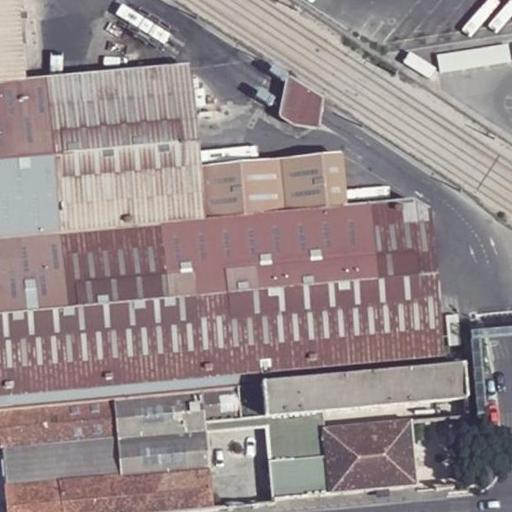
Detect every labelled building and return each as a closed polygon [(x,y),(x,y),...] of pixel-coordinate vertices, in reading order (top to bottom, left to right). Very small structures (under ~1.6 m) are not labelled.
[(190,76),(181,70),(92,78),(72,80),(23,84),(16,0),(0,0),(0,412),(115,402),(204,393),(262,388),(441,371),(440,357),(442,357),(435,285),(428,210),(342,157),(198,170),(190,76)] [(464,65),(463,53),(440,55),(441,67),(464,65)] [(337,413),(466,401),(463,369),(446,370),(441,371),(262,388),(266,420),(301,417),(337,413)] [(204,393),(206,426),(266,420),(262,388),(204,393)] [(204,393),(115,402),(118,440),(122,480),(124,511),(213,511),(210,473),(206,426),(204,393)] [(115,402),(0,412),(0,450),(4,451),(118,440),(115,402)] [(301,417),(303,434),(324,432),(338,431),(337,413),(301,417)] [(338,431),(324,432),(330,497),(339,496),(396,491),(416,489),(409,424),(338,431)] [(330,497),(324,432),(303,434),(293,435),(297,488),(272,490),(273,507),(299,504),(327,501),(327,502),(330,502),(330,497)] [(267,437),(270,468),(272,490),(297,488),(293,435),(267,437)] [(4,451),(7,491),(60,486),(122,480),(118,440),(4,451)] [(270,468),(210,473),(213,511),(220,511),(237,510),(273,507),(272,490),(270,468)] [(124,511),(122,480),(60,486),(62,511),(124,511)] [(62,511),(60,486),(7,491),(8,511),(62,511)]
